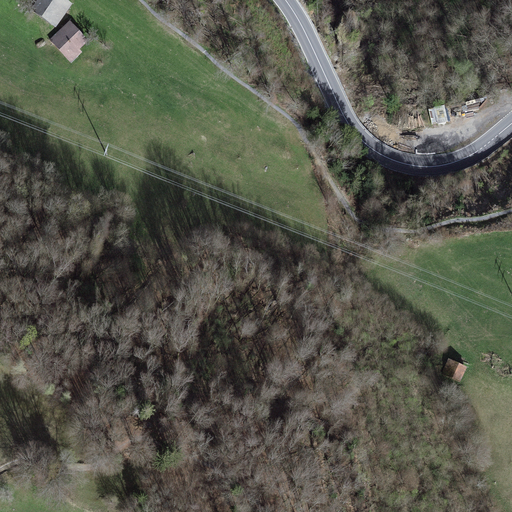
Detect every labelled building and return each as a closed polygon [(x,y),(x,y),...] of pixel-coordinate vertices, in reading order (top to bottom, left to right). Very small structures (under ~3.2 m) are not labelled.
[(39,0),(32,11),(55,28),(68,10),(64,7),(66,4),(59,0),(39,0)] [(68,10),(72,5),(64,0),(59,0),(66,4),(64,7),(68,10)] [(71,63),(82,53),(77,48),(85,41),(72,27),(73,26),(68,20),(62,26),(64,27),(50,40),(71,63)] [(435,123),(451,119),(447,104),(431,107),(435,123)] [(465,369),(466,368),(449,360),(449,361),(465,369)] [(449,361),(443,374),(459,382),(465,369),(449,361)]
